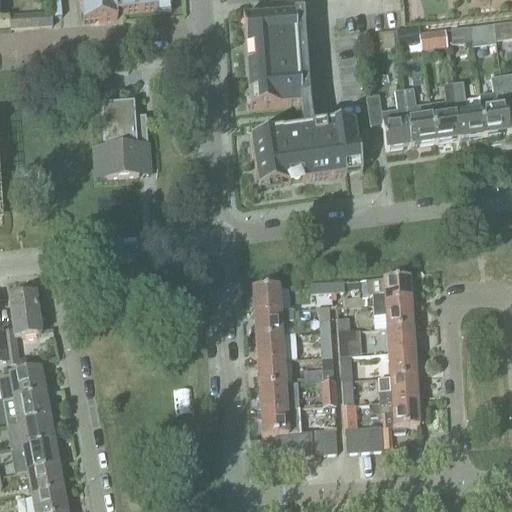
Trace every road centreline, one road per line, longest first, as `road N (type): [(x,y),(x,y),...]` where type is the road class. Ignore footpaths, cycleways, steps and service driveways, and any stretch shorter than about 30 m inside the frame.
road 1 (residential): [(216,234),(511,206)]
road 2 (residential): [(237,500),(216,234)]
road 3 (residential): [(98,511),(51,258)]
road 4 (residential): [(511,338),(507,314),(490,303),(473,304),(456,322),(464,484)]
road 5 (residential): [(216,234),(199,0)]
road 6 (residential): [(237,500),(464,484)]
road 7 (residential): [(51,258),(216,234)]
